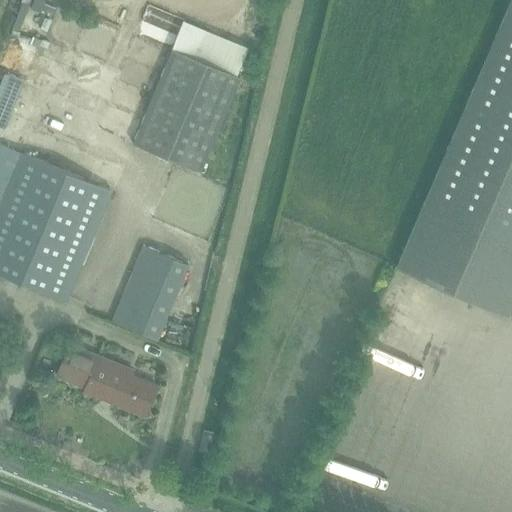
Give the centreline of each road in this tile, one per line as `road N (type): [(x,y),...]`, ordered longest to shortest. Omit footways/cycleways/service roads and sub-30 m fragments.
road 1 (unclassified): [(170,511),(295,0)]
road 2 (tertiary): [(129,511),(0,459)]
